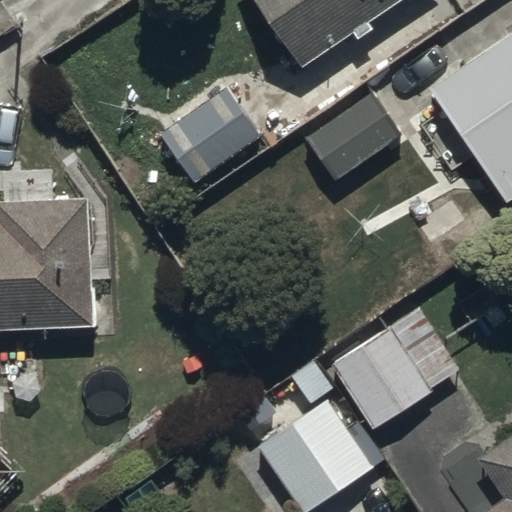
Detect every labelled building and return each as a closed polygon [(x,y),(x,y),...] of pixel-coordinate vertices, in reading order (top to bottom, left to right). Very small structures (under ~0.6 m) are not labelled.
[(264,0),(304,54),(384,0),(264,0)] [(511,21),(432,75),(510,191),(511,189),(511,21)] [(189,175),(262,123),(230,77),(156,128),(189,175)] [(373,82),(305,125),(335,173),(403,130),(373,82)] [(0,321),(97,315),(91,189),(0,194),(0,321)] [(423,301),(335,357),(376,421),(433,385),(431,382),(462,362),(423,301)] [(331,391),(259,438),(307,511),(379,464),(331,391)] [(511,511),(511,430),(486,448),(477,435),(435,463),(468,511),(511,511)]
